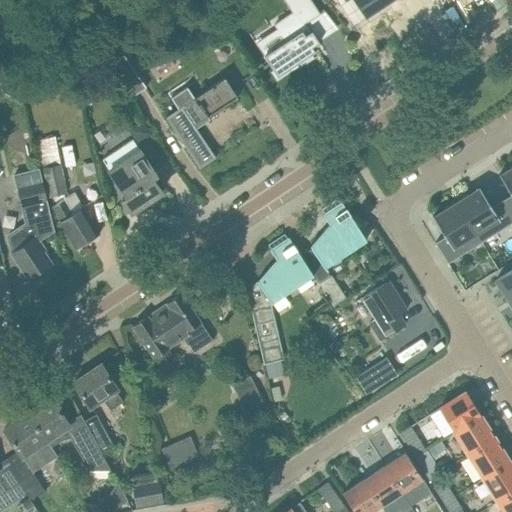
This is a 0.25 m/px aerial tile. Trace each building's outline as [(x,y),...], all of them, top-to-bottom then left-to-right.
[(267,60),(273,69),(275,71),(278,75),(285,70),(286,70),(299,61),(301,63),(312,56),(314,58),(311,53),(316,50),(312,46),(319,42),(306,23),(309,21),(320,13),(311,0),(284,0),(292,12),(274,24),(277,28),(285,41),(264,55),(267,60)] [(344,0),(345,0),(354,0),(366,17),(382,6),(388,2),(391,0),(344,0)] [(124,54),(111,63),(133,96),(146,87),(124,54)] [(187,86),(171,97),(178,108),(166,116),(189,150),(199,167),(215,156),(195,125),(237,96),(225,77),(195,97),(187,86)] [(54,136),(36,140),(40,169),(43,168),(49,197),(66,193),(60,164),(54,136)] [(134,140),(103,160),(108,169),(107,170),(124,196),(122,198),(131,212),(162,192),(152,177),(156,174),(145,158),(139,148),(134,140)] [(511,166),(499,174),(511,195),(502,201),(511,217),(511,166)] [(39,167),(13,174),(24,222),(6,234),(11,254),(17,262),(28,279),(52,263),(44,251),(46,250),(39,240),(54,231),(39,167)] [(456,201),(481,242),(511,222),(511,217),(502,201),(492,207),(479,187),(456,201)] [(337,198),(321,209),(324,213),(323,214),(329,224),(310,245),(321,262),(325,267),(337,259),(337,260),(350,252),(349,251),(367,239),(342,201),(340,202),(337,198)] [(65,199),(52,207),(60,221),(59,222),(75,249),(99,233),(89,217),(83,206),(73,212),(65,199)] [(448,263),(481,242),(456,201),(432,216),(445,236),(435,243),(448,263)] [(271,248),(270,249),(276,259),(257,281),(271,302),(284,294),(284,295),(297,287),(296,286),(313,274),(289,236),(287,237),(284,233),(268,244),(271,248)] [(508,300),(511,296),(511,269),(495,281),(508,300)] [(319,282),(334,305),(346,297),(331,274),(319,282)] [(388,280),(363,296),(376,317),(368,322),(380,340),(405,324),(399,314),(407,309),(388,280)] [(148,315),(132,325),(153,357),(182,338),(192,353),(212,339),(181,293),(166,303),(169,306),(150,319),(148,315)] [(279,337),(258,342),(263,364),(264,363),(268,378),(284,374),(281,360),(284,359),(279,337)] [(400,353),(404,362),(430,351),(426,342),(400,353)] [(367,392),(399,373),(388,355),(356,375),(367,392)] [(112,380),(101,363),(74,381),(91,407),(104,398),(112,409),(123,401),(115,390),(118,388),(112,380)] [(254,381),(242,382),(243,398),(255,397),(254,381)] [(481,414),(466,391),(439,407),(454,431),(481,414)] [(51,397),(27,413),(40,431),(50,447),(62,440),(69,436),(83,462),(88,470),(111,469),(101,452),(84,421),(81,415),(68,422),(51,397)] [(284,410),(278,414),(282,420),(288,416),(284,410)] [(27,413),(4,429),(19,451),(6,459),(20,481),(19,481),(31,499),(44,490),(33,472),(56,456),(50,447),(40,431),(27,413)] [(101,452),(113,445),(96,414),(84,421),(101,452)] [(495,437),(481,414),(454,431),(469,454),(495,437)] [(426,451),(420,443),(410,426),(400,431),(411,448),(416,457),(426,451)] [(510,461),(495,437),(469,454),(483,477),(510,461)] [(169,471),(189,462),(182,447),(162,456),(169,471)] [(405,452),(385,465),(402,491),(400,492),(410,506),(431,492),(405,452)] [(20,481),(6,459),(0,463),(0,479),(7,490),(19,481),(20,481)] [(511,491),(511,463),(510,461),(483,477),(498,501),(511,491)] [(402,491),(385,465),(363,479),(380,505),(400,492),(402,491)] [(369,511),(380,505),(363,479),(343,493),(354,509),(355,511),(369,511)] [(103,504),(111,510),(127,499),(117,481),(103,504)] [(327,482),(318,488),(326,500),(335,494),(327,482)] [(133,487),(136,505),(162,501),(159,483),(133,487)] [(444,502),(454,496),(446,483),(436,489),(444,502)] [(511,511),(511,491),(498,501),(504,511),(511,511)] [(335,494),(326,500),(329,505),(334,511),(336,511),(344,506),(341,503),(338,498),(335,494)] [(454,496),(444,502),(449,511),(456,511),(462,509),(454,496)]
